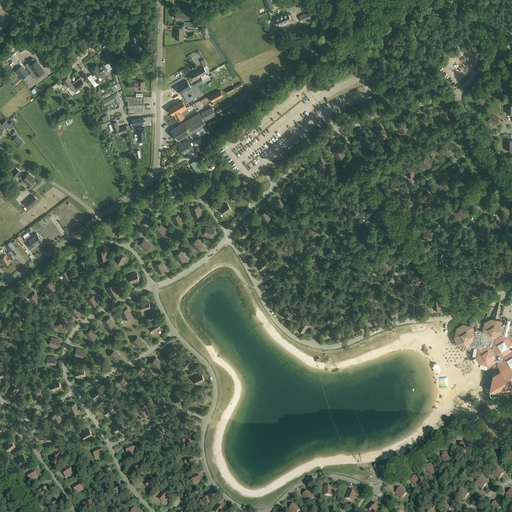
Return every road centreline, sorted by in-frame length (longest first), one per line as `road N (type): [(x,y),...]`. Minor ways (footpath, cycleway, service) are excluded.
road 1 (unclassified): [(457,94),(341,132),(203,260),(73,333),(66,378),(152,511)]
road 2 (tertiary): [(99,218),(155,170),(160,0)]
road 3 (tertiary): [(0,288),(99,218)]
road 4 (unclassified): [(99,218),(0,150)]
